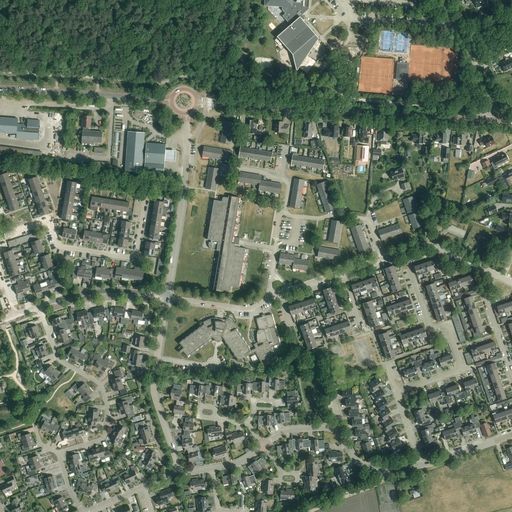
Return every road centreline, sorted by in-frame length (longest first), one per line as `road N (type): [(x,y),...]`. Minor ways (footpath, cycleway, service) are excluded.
road 1 (residential): [(0,237),(49,221),(63,247),(134,256),(145,187),(183,193)]
road 2 (tertiary): [(446,120),(223,104)]
road 3 (residential): [(38,306),(60,361),(98,383),(107,408),(101,438),(58,452)]
road 4 (residential): [(175,469),(154,392),(166,297)]
road 5 (tertiary): [(170,100),(0,88)]
road 6 (residential): [(460,368),(446,324),(429,329),(404,251)]
road 7 (unclassified): [(166,297),(98,291),(38,306)]
road 8 (residential): [(382,259),(366,219),(285,211)]
